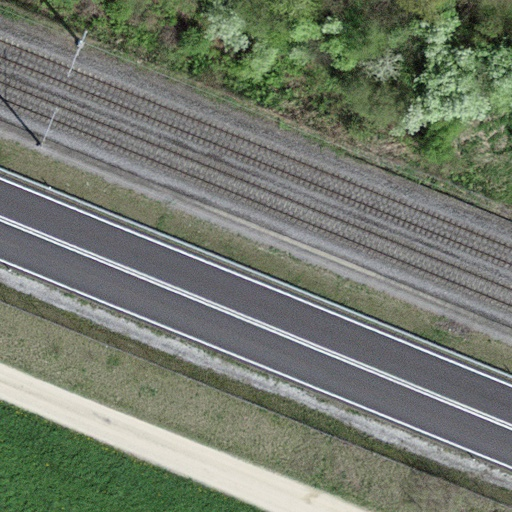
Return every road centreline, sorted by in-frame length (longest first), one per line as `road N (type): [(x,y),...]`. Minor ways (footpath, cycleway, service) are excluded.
road 1 (trunk): [(511,427),(0,219)]
road 2 (track): [(0,381),(319,511)]
